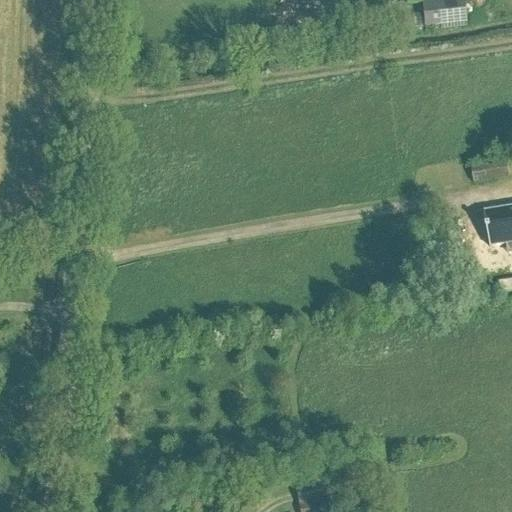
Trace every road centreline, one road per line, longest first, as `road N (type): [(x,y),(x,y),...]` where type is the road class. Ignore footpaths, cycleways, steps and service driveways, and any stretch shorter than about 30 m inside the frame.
road 1 (unclassified): [(47,511),(65,394),(90,0)]
road 2 (track): [(84,105),(511,42)]
road 3 (track): [(75,262),(436,204)]
road 4 (track): [(86,72),(373,27)]
